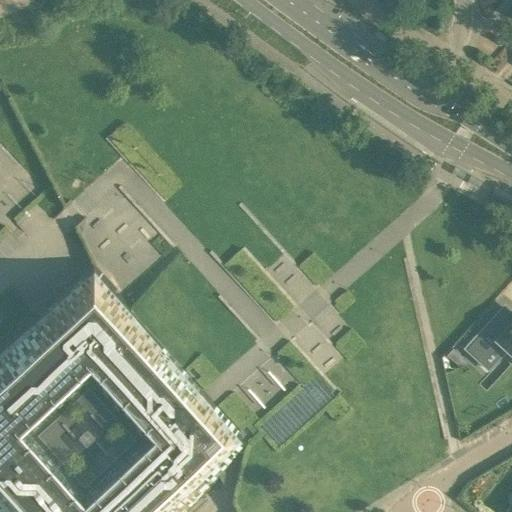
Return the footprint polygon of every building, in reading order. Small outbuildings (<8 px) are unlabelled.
[(122,121),(106,136),(164,198),(181,181),(122,121)] [(317,283),(330,270),(311,252),(298,264),(317,283)] [(0,511),(185,511),(221,480),(241,462),(244,451),(247,440),(246,440),(216,407),(209,398),(202,391),(132,314),(129,311),(122,295),(93,263),(92,264),(90,261),(0,342),(0,511)] [(496,341),(511,354),(511,320),(503,330),(492,319),(465,348),(478,360),(496,341)] [(335,396),(315,374),(303,385),(258,425),(277,447),(323,407),(335,396)] [(225,487),(232,501),(241,462),(221,480),(225,487)]
